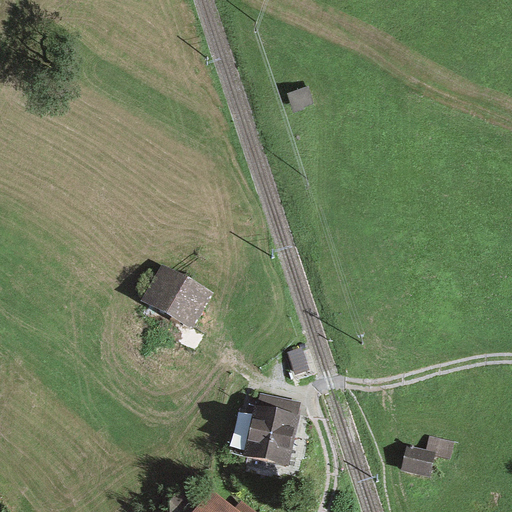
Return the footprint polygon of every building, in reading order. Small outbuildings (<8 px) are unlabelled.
[(307,87),(290,92),(295,106),(312,101),(307,87)] [(218,298),(166,267),(144,304),(196,335),(218,298)] [(310,370),(303,348),(288,353),(296,375),(310,370)] [(304,402),(267,394),(254,461),(291,468),(304,402)] [(441,456),(410,447),(403,473),(434,482),(441,456)] [(236,511),(231,511),(211,496),(198,511),(251,511),(244,506),(236,511)]
